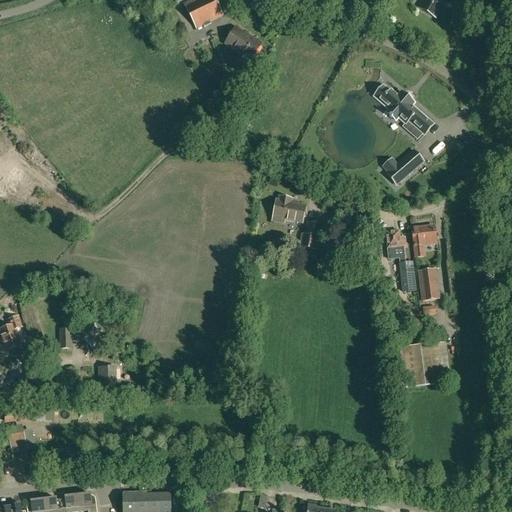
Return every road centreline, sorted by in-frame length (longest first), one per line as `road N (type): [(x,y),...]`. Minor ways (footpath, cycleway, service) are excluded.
road 1 (unclassified): [(511,131),(416,54),(277,0)]
road 2 (residential): [(205,482),(443,511)]
road 3 (residential): [(511,176),(422,211),(388,214)]
